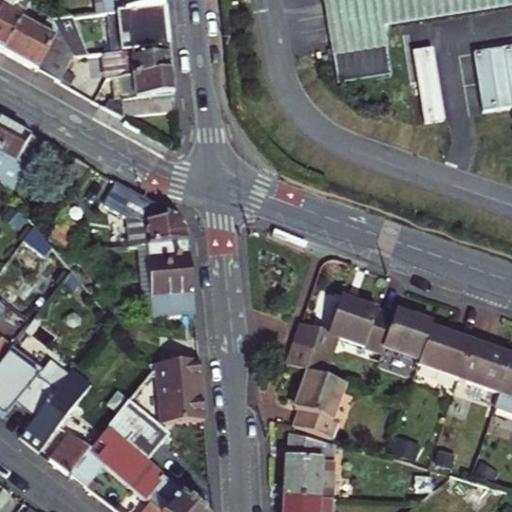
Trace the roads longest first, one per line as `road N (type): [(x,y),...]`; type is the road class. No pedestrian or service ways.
road 1 (tertiary): [(242,511),(214,190)]
road 2 (residential): [(214,190),(296,208),(511,283)]
road 3 (residential): [(0,86),(145,168),(214,190)]
road 4 (tertiary): [(214,190),(193,0)]
